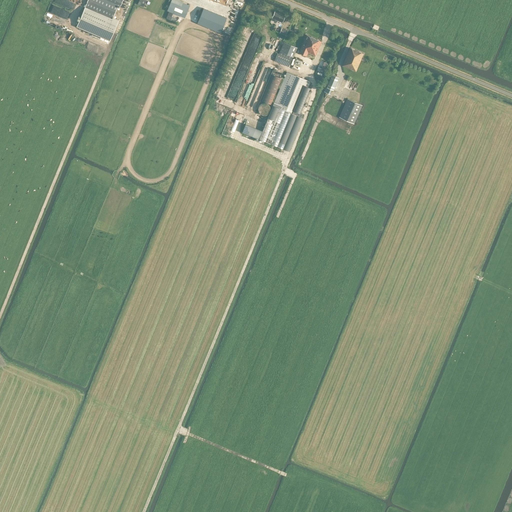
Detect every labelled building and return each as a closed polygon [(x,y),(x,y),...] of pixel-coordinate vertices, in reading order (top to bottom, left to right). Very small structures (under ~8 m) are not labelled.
[(87,0),(84,8),(112,20),(113,19),(118,6),(120,7),(122,0),(87,0)] [(178,0),(171,0),(167,11),(185,18),(188,9),(190,6),(182,3),(183,2),(178,0)] [(84,8),(76,27),(110,41),(118,21),(113,19),(112,20),(84,8)] [(203,8),(197,23),(211,29),(220,33),(226,18),(203,8)] [(168,15),(166,19),(174,22),(175,22),(176,19),(171,17),(173,14),(169,12),(167,15),(168,15)] [(275,12),(272,18),(275,20),(274,22),(277,23),(277,21),(282,23),(285,16),(275,12)] [(306,36),(299,53),(306,57),(308,53),(315,56),(321,42),(306,36)] [(277,54),(274,61),(288,67),(293,57),(297,48),(284,42),(279,54),(277,54)] [(342,66),(356,72),(364,54),(350,48),(342,66)] [(322,68),(318,67),(317,71),(325,74),(328,63),(324,62),(322,68)] [(310,82),(286,72),(273,106),(296,115),(310,82)] [(272,74),(261,101),(271,105),(282,78),(272,74)] [(328,87),(333,89),(337,78),(333,75),(328,87)] [(329,104),(339,110),(342,103),(332,98),(329,104)] [(354,124),(362,106),(347,99),(339,117),(354,124)] [(289,152),(303,118),(296,115),(273,106),(259,140),(289,152)]
